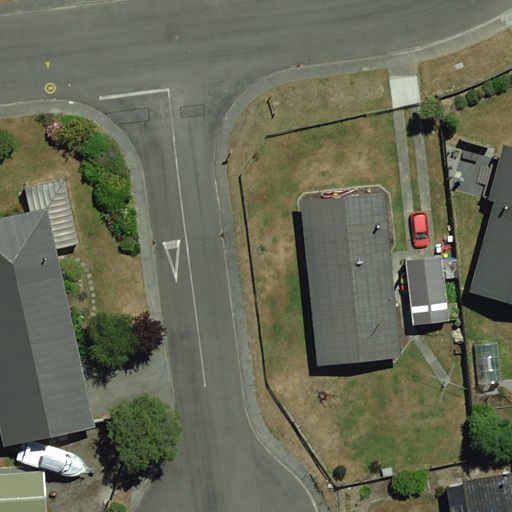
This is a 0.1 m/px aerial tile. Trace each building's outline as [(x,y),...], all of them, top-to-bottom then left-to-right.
[(511,145),(486,138),(447,281),(511,298),(511,145)] [(279,199),(302,357),(389,344),(365,186),(279,199)] [(38,195),(0,203),(0,443),(87,425),(38,195)] [(0,466),(0,511),(35,511),(31,464),(0,466)] [(511,511),(511,466),(446,475),(440,511),(511,511)]
